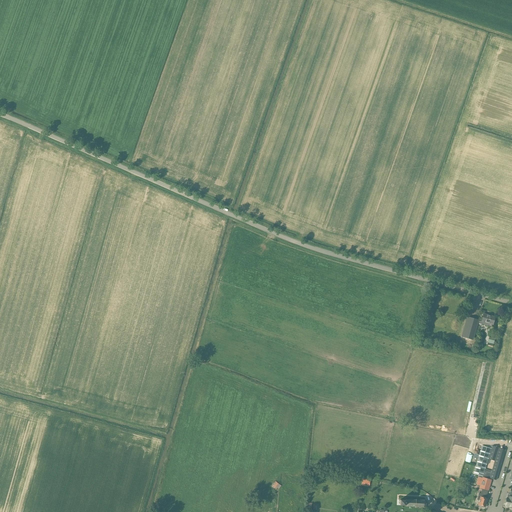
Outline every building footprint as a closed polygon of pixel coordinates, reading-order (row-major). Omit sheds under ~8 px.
[(483,314),(481,324),(489,326),(490,324),(493,325),(495,317),(483,314)] [(467,317),(461,337),(471,340),(474,328),(473,328),(476,319),(467,317)] [(482,446),(473,473),(479,475),(479,477),(482,478),(483,478),(485,478),(485,477),(496,480),(505,450),(498,448),(491,472),(485,471),(489,459),(492,449),(482,446)] [(479,493),(477,500),(479,500),(478,505),(482,506),(481,507),(485,508),(485,507),(486,507),(486,504),(487,499),(486,498),(491,480),(485,478),(483,478),(482,478),(480,488),(482,488),(480,494),(479,493)] [(280,485),(275,481),(271,487),(276,490),(280,485)] [(421,499),(416,499),(416,500),(406,499),(406,500),(400,499),(400,505),(405,506),(415,507),(415,508),(420,508),(420,507),(423,507),(424,508),(425,508),(424,507),(426,506),(427,506),(427,505),(426,505),(426,503),(427,503),(427,502),(426,502),(425,501),(425,500),(424,499),(424,500),(421,500),(421,499)]
